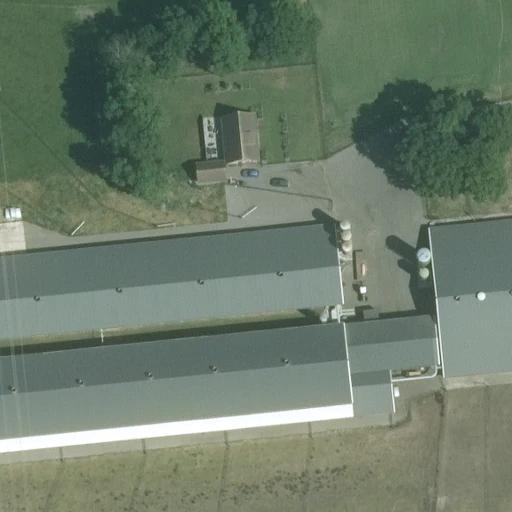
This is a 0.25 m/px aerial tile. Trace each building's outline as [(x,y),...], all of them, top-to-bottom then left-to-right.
[(227,165),(257,162),(253,117),(223,120),(227,165)] [(225,181),(223,165),(197,167),(199,183),(225,181)] [(23,211),(0,212),(0,255),(26,254),(23,211)] [(511,223),(428,232),(442,378),(511,371),(511,223)] [(0,257),(0,340),(99,330),(122,328),(343,305),(334,224),(0,257)] [(364,323),(378,322),(377,311),(363,313),(364,323)] [(0,454),(395,414),(391,373),(438,368),(433,320),(345,329),(328,331),(124,351),(101,354),(0,363),(0,454)]
